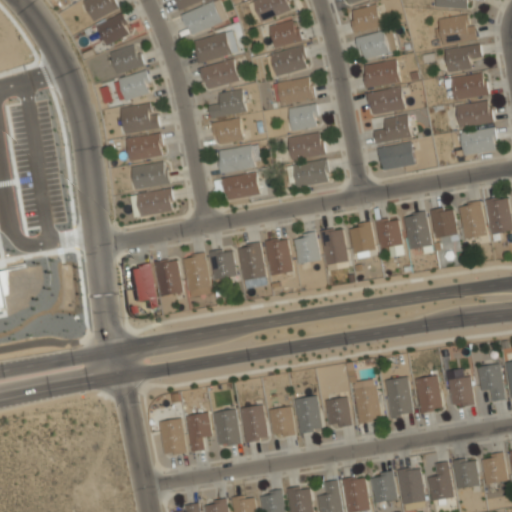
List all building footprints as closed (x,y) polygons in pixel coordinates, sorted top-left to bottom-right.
[(119,7),(115,0),(83,0),(93,20),(119,7)] [(175,0),(179,9),(200,0),(175,0)] [(215,0),(181,12),(188,33),(226,20),(218,0),(215,0)] [(259,22),(292,7),(289,0),(254,0),(250,2),(259,22)] [(468,0),(435,0),(435,5),(468,8),(468,0)] [(349,11),(355,33),(382,25),(376,3),(349,11)] [(133,31),(122,10),(96,23),(107,45),(133,31)] [(442,44),(476,39),(474,25),(468,26),(466,14),(438,18),(442,44)] [(268,24),(273,47),(301,40),(296,18),(268,24)] [(392,29),(355,36),(360,59),(397,52),(392,29)] [(195,37),(198,59),(237,53),(233,31),(195,37)] [(143,66),(137,43),(111,50),(116,73),(143,66)] [(309,67),(304,45),(270,52),(274,74),(309,67)] [(472,57),(481,57),(481,46),(446,46),(446,70),(472,70),(472,57)] [(205,89),(240,78),(233,57),(198,67),(205,89)] [(361,65),(366,88),(400,81),(396,59),(361,65)] [(119,76),(125,99),(153,92),(147,69),(119,76)] [(450,78),(454,100),(488,94),(485,72),(450,78)] [(315,97),(311,75),(277,81),(281,104),(315,97)] [(370,113),(405,108),(402,87),(367,91),(370,113)] [(216,92),(218,103),(207,105),(209,116),(246,111),(242,88),(216,92)] [(459,126),(493,122),(490,99),(456,103),(459,126)] [(121,106),(125,133),(160,128),(156,101),(121,106)] [(291,130),(320,125),(316,102),(287,107),(291,130)] [(383,117),(385,129),(374,130),(375,143),(411,137),(408,113),(383,117)] [(212,121),(215,144),(244,140),(241,117),(212,121)] [(463,154),(498,150),(495,126),(461,131),(463,154)] [(326,153),(321,130),(287,137),(291,160),(326,153)] [(129,159),(163,156),(161,132),(127,136),(129,159)] [(382,169),(416,164),(412,141),(378,147),(382,169)] [(260,169),(259,145),(217,147),(218,170),(260,169)] [(169,183),(165,160),(132,165),(136,188),(169,183)] [(292,162),(293,185),(328,183),(327,160),(292,162)] [(226,201),(261,192),(255,170),(220,178),(226,201)] [(138,192),(140,215),(174,211),(172,187),(138,192)] [(491,234),(511,230),(511,216),(509,196),(486,200),(491,234)] [(464,238),(486,235),(482,202),(460,205),(464,238)] [(431,210),(435,239),(457,235),(452,207),(431,210)] [(411,249),(433,244),(425,211),(403,216),(411,249)] [(398,217),(376,220),(380,248),(402,245),(398,217)] [(376,250),(371,221),(349,226),(354,254),(376,250)] [(344,229),(322,231),(325,264),(347,261),(344,229)] [(293,236),(299,264),(321,260),(315,232),(293,236)] [(271,275),(294,270),(287,235),(264,240),(271,275)] [(244,287),(268,284),(263,243),(239,245),(244,287)] [(210,252),(215,280),(237,276),(232,248),(210,252)] [(213,293),(206,252),(183,256),(190,297),(213,293)] [(179,257),(156,260),(159,295),(183,292),(179,257)] [(133,299),(146,297),(147,307),(158,306),(152,263),(128,266),(133,299)] [(481,391),(491,390),(492,400),(504,399),(500,363),(478,365),(481,391)] [(442,408),(437,375),(416,378),(420,411),(442,408)] [(385,379),(390,417),(412,414),(407,376),(385,379)] [(448,379),(452,406),(474,404),(470,376),(448,379)] [(359,422),(380,419),(375,378),(353,381),(359,422)] [(295,398),(300,433),(322,429),(317,395),(295,398)] [(351,425),(349,396),(326,398),(328,427),(351,425)] [(269,438),(263,403),(240,407),(246,442),(269,438)] [(268,409),(274,437),(296,432),(290,404),(268,409)] [(213,411),(218,446),(241,443),(236,408),(213,411)] [(201,437),(212,435),(208,411),(186,414),(192,450),(203,448),(201,437)] [(163,454),(187,451),(183,417),(159,419),(163,454)] [(480,460),(487,486),(508,480),(501,453),(480,460)] [(478,487),(478,461),(455,461),(455,487),(478,487)] [(431,500),(454,497),(448,462),(435,464),(437,475),(427,477),(431,500)] [(405,509),(426,505),(419,467),(398,471),(405,509)] [(377,503),(398,497),(390,472),(369,479),(377,503)] [(348,511),(370,508),(364,476),(342,481),(348,511)] [(317,495),(320,511),(343,511),(338,480),(325,482),(327,493),(317,495)] [(288,488),(290,511),(312,511),(310,485),(288,488)] [(261,491),(263,511),(285,511),(283,489),(261,491)] [(256,511),(254,493),(232,496),(234,511),(256,511)] [(229,511),(228,497),(205,499),(206,511),(229,511)] [(201,511),(200,502),(174,506),(174,511),(201,511)]
